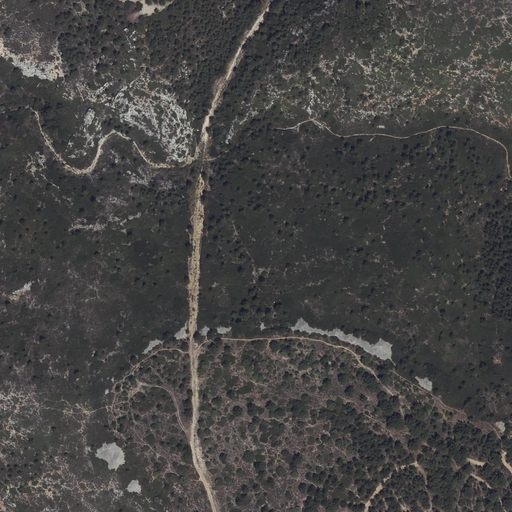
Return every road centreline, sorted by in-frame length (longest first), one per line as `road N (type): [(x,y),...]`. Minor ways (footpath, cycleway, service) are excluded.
road 1 (track): [(215,511),(191,441),(200,180)]
road 2 (track): [(365,511),(389,474),(414,463),(511,469)]
